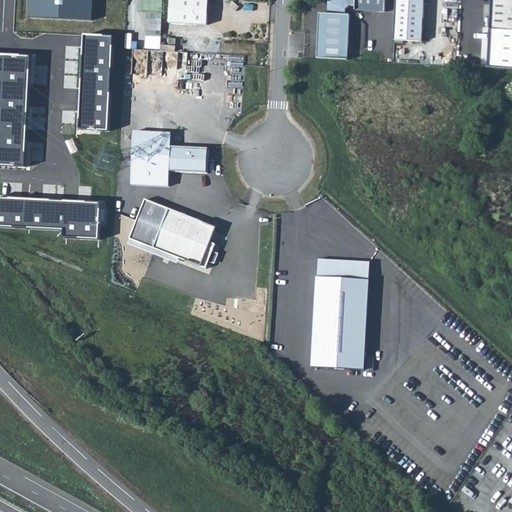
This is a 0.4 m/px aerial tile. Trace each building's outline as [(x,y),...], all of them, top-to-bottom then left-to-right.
[(92,0),(29,0),(28,18),(92,20),(92,0)] [(140,0),(140,10),(148,10),(148,35),(164,35),(163,0),(140,0)] [(170,0),(169,24),(208,25),(207,25),(208,1),(209,1),(209,0),(170,0)] [(346,16),(346,10),(350,6),(356,6),(356,11),(386,12),(386,0),(331,0),(329,2),(329,14),(320,14),(318,59),(348,61),(350,16),(346,16)] [(424,0),(396,0),(394,40),(422,42),(424,0)] [(511,31),(511,0),(491,0),(490,30),(511,31)] [(174,134),(137,131),(133,185),(170,187),(171,172),(173,147),(174,134)] [(209,149),(173,147),(171,172),(208,174),(209,149)] [(148,200),(129,245),(179,264),(182,258),(207,269),(209,262),(213,252),(216,245),(211,243),(217,228),(148,200)] [(218,254),(213,252),(209,262),(214,263),(218,254)] [(369,261),(317,258),(311,365),(363,368),(369,261)]
